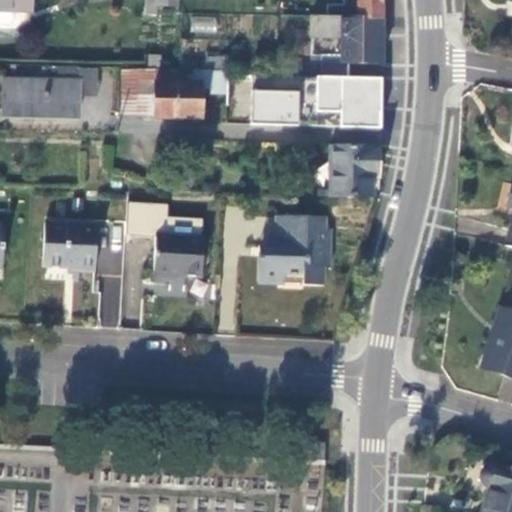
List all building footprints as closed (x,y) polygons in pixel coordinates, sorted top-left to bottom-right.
[(0,0),(0,11),(31,13),(31,0),(0,0)] [(157,6),(177,7),(176,0),(146,0),(146,16),(156,16),(157,6)] [(381,19),(381,0),(344,0),(344,7),(327,7),(327,11),(322,11),(322,17),(381,19)] [(191,17),(190,32),(214,32),(215,17),(191,17)] [(381,19),(322,17),(312,17),(311,38),(341,38),(341,64),(347,64),(380,64),(381,19)] [(341,64),(341,38),(311,38),(311,63),(289,63),(289,77),(347,79),(347,64),(341,64)] [(227,59),(207,58),(207,69),(227,70),(227,59)] [(3,116),(78,117),(79,68),(57,68),(57,80),(4,79),(3,116)] [(227,71),(155,70),(123,70),(122,116),(154,116),(154,83),(202,84),(202,88),(212,88),(212,92),(227,92),(227,76),(227,71)] [(289,77),(227,76),(227,92),(225,126),(378,133),(380,80),(347,79),(289,77)] [(202,84),(154,83),(154,116),(154,118),(201,119),(202,88),(202,84)] [(329,198),(372,198),(372,179),(379,179),(379,148),(329,148),(329,198)] [(326,230),(326,218),(278,217),(278,246),(265,246),(265,257),(259,257),(259,283),(284,283),(285,275),(304,275),(304,286),(325,286),(325,269),(330,269),(331,231),(326,230)] [(45,220),(42,267),(74,269),(78,273),(94,274),(97,223),(45,220)] [(173,276),(201,278),(204,238),(155,235),(153,278),(173,280),(173,276)] [(511,379),(511,313),(499,309),(493,328),(495,329),(482,369),(511,379)] [(292,458),(322,459),(323,445),(293,443),(292,458)] [(511,511),(511,469),(493,464),(490,464),(487,466),(484,467),(482,470),(481,473),(480,476),(480,479),(481,482),(483,485),(485,487),(488,488),(489,489),(482,511),(511,511)]
